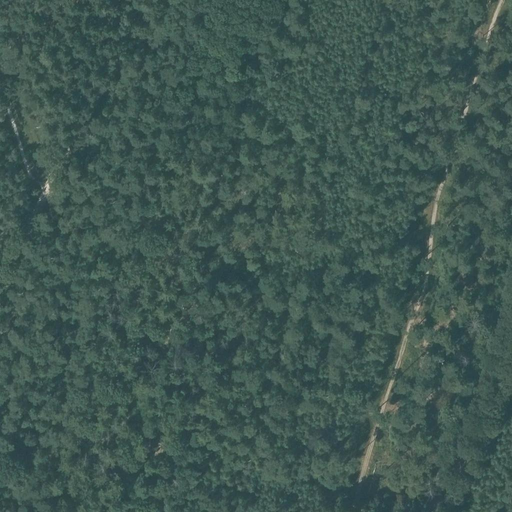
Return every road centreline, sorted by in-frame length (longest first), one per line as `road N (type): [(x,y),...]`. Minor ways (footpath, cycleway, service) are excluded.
road 1 (track): [(502,0),(352,511)]
road 2 (unknown): [(0,291),(156,0)]
road 3 (unknown): [(0,68),(32,161),(57,184)]
road 4 (track): [(17,118),(28,81),(55,45),(59,0)]
